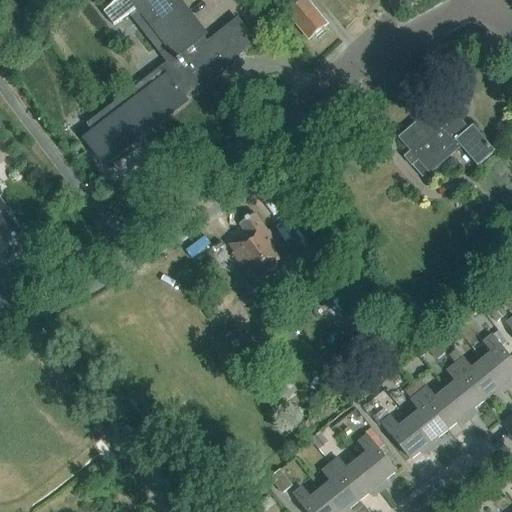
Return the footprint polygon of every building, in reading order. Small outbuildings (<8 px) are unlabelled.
[(255,44),(238,21),(207,45),(203,39),(204,38),(174,0),(118,0),(103,13),(114,27),(131,16),(168,64),(160,71),(165,78),(152,88),(147,81),(89,125),(95,133),(85,140),(104,166),(186,102),(184,99),(182,97),(196,86),(198,88),(233,61),(229,55),(236,49),(241,54),(255,44)] [(300,27),(310,40),(324,29),(315,16),(316,15),(306,1),(307,0),(281,0),(292,12),(287,16),(297,29),(300,27)] [(443,105),(401,141),(412,153),(404,160),(422,180),(460,147),(478,167),(494,153),(472,128),(467,133),(443,105)] [(0,204),(0,238),(5,244),(18,234),(4,215),(7,213),(0,204)] [(233,257),(252,285),(290,259),(272,232),(268,235),(255,216),(239,227),(245,235),(229,246),(235,255),(233,257)] [(213,248),(217,253),(223,248),(219,243),(213,248)] [(315,259),(304,267),(316,283),(312,286),(326,307),(343,295),(328,274),(327,275),(315,259)] [(125,305),(134,319),(122,327),(153,373),(186,351),(157,309),(154,311),(142,293),(125,305)] [(481,306),(496,324),(505,317),(490,299),(481,306)] [(492,356),(482,364),(505,393),(511,387),(511,384),(510,382),(511,380),(511,364),(500,349),(507,344),(498,333),(491,338),(483,345),(492,356)] [(429,352),(436,362),(445,355),(438,345),(429,352)] [(505,393),(482,364),(471,372),(463,362),(455,368),(483,404),(494,395),(498,399),(505,393)] [(483,404),(455,368),(447,374),(456,385),(446,393),(470,421),(477,415),(474,411),(483,404)] [(470,421),(446,393),(435,402),(426,391),(419,396),(447,433),(457,424),(461,428),(470,421)] [(447,433),(419,396),(410,403),(419,414),(410,422),(432,451),(440,445),(436,441),(447,433)] [(424,457),(432,451),(410,422),(398,430),(390,420),(381,426),(409,462),(421,453),(424,457)] [(371,431),(364,436),(367,439),(377,452),(384,447),(371,431)] [(317,437),(310,441),(319,452),(325,447),(317,437)] [(357,463),(380,492),(388,486),(384,482),(394,474),(377,452),(367,439),(358,445),(367,456),(357,463)] [(380,492),(357,463),(346,472),(338,461),(330,468),(357,503),(368,494),(372,499),(380,492)] [(320,492),(336,511),(349,511),(348,510),(357,503),(330,468),(322,474),(330,485),(320,492)] [(270,479),(283,495),(292,487),(279,472),(270,479)] [(336,511),(320,492),(310,501),(301,490),(292,497),(303,511),(336,511)]
